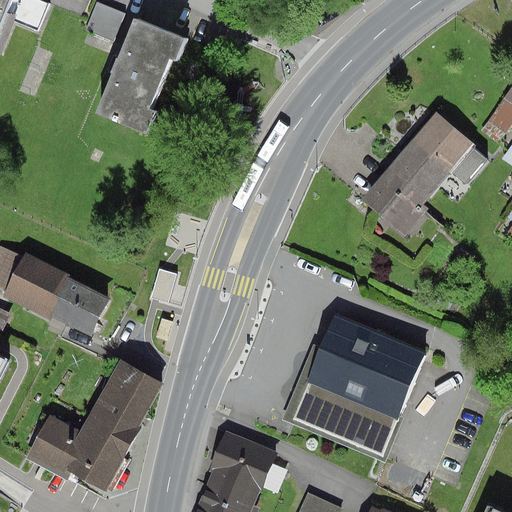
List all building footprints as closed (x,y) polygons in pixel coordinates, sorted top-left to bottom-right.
[(44,6),(29,0),(0,0),(0,30),(7,15),(35,27),(44,6)] [(99,3),(88,30),(113,40),(124,14),(99,3)] [(183,40),(133,20),(94,115),(145,135),(155,110),(150,108),(171,57),(175,59),(183,40)] [(248,70),(238,85),(248,92),(258,77),(248,70)] [(511,103),(505,99),(482,130),(499,142),(511,124),(511,103)] [(486,160),(435,116),(361,200),(404,237),(428,210),(423,205),(452,172),(465,183),(486,160)] [(0,289),(6,293),(23,258),(0,246),(0,289)] [(108,295),(24,255),(23,258),(6,293),(3,298),(51,321),(54,316),(90,333),(108,295)] [(165,272),(160,270),(152,299),(156,300),(169,303),(177,275),(165,272)] [(0,309),(0,326),(5,329),(12,315),(0,309)] [(429,354),(335,315),(293,415),(387,454),(429,354)] [(173,323),(162,320),(156,338),(167,342),(173,323)] [(0,379),(9,363),(0,358),(0,379)] [(161,384),(122,364),(82,433),(50,415),(26,459),(47,470),(50,464),(59,469),(101,491),(105,493),(161,384)] [(250,511),(275,456),(230,437),(197,511),(250,511)] [(326,503),(309,496),(301,511),(343,511),(344,511),(326,503)] [(508,511),(488,503),(484,511),(508,511)]
